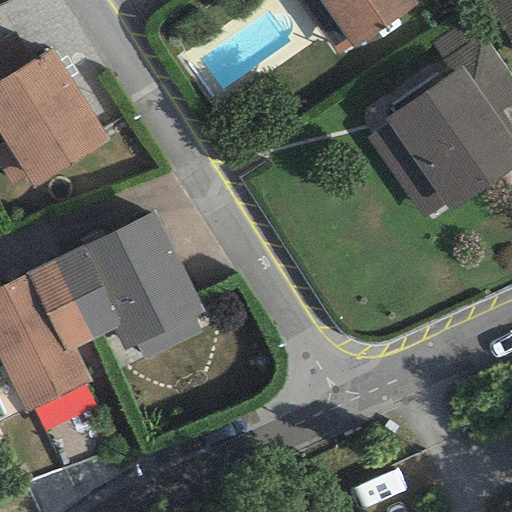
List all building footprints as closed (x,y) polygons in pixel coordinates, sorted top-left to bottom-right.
[(318,0),(353,48),(416,4),(412,0),(318,0)] [(511,0),(481,0),(511,47),(511,0)] [(461,66),(511,139),(511,138),(511,125),(503,112),(511,106),(511,77),(470,17),(430,44),(450,73),(461,66)] [(0,80),(31,61),(13,33),(0,40),(0,80)] [(32,188),(107,141),(49,49),(31,61),(0,80),(0,137),(3,143),(25,177),(32,188)] [(448,213),(511,167),(511,139),(461,66),(450,73),(382,120),(385,125),(366,139),(423,220),(443,206),(448,213)] [(0,168),(11,186),(25,177),(3,143),(0,144),(0,168)] [(192,317),(203,312),(153,210),(81,246),(121,327),(112,330),(123,351),(134,346),(192,317)] [(121,327),(81,246),(52,260),(92,339),(112,330),(121,327)] [(52,260),(23,275),(64,353),(73,348),(92,339),(52,260)] [(23,275),(0,286),(0,360),(25,411),(89,380),(73,348),(64,353),(23,275)] [(200,333),(192,317),(134,346),(142,362),(200,333)]
